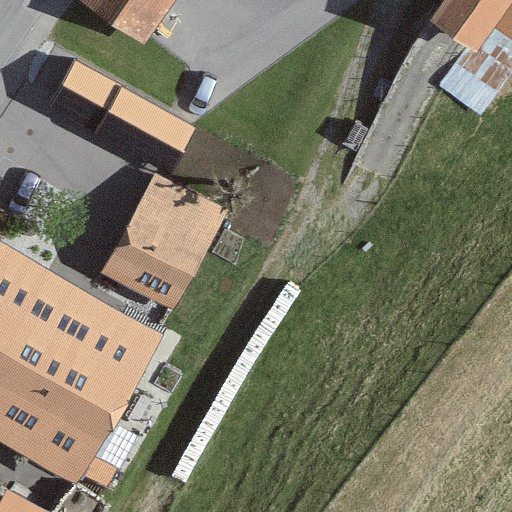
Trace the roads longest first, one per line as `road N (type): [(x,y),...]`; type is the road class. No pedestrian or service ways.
road 1 (track): [(394,0),(267,287),(127,511)]
road 2 (track): [(297,218),(321,230),(348,222),(422,65),(446,35)]
